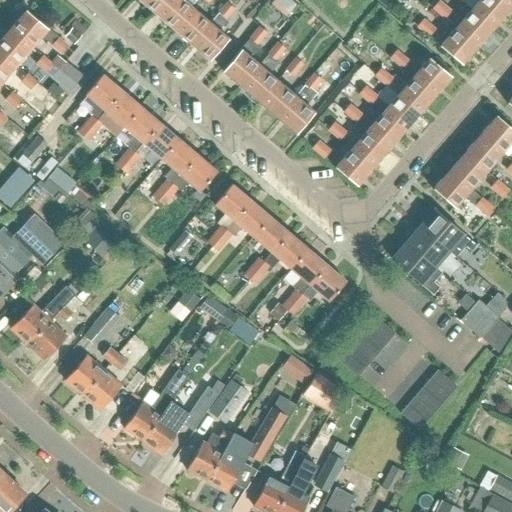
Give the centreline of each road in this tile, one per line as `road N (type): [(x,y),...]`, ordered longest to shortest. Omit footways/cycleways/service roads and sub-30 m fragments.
road 1 (residential): [(89,0),(355,224)]
road 2 (residential): [(355,224),(511,44)]
road 3 (tertiary): [(151,511),(88,473),(0,395)]
road 4 (residential): [(355,224),(379,295),(463,368)]
